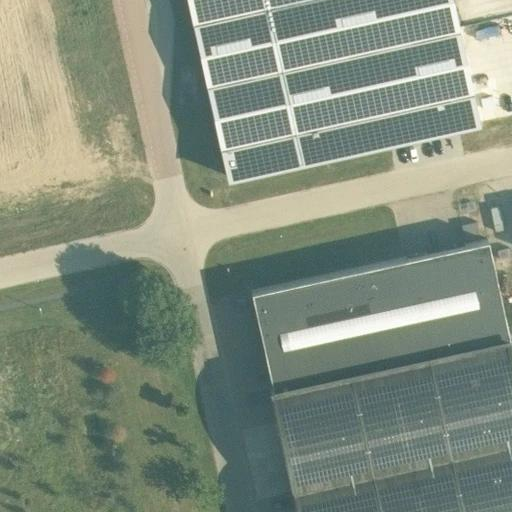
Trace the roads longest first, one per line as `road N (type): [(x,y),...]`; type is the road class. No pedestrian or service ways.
road 1 (unclassified): [(500,159),(174,231)]
road 2 (unclassified): [(237,511),(174,231)]
road 3 (unclassified): [(122,0),(174,231)]
road 4 (unclassified): [(174,231),(0,270)]
